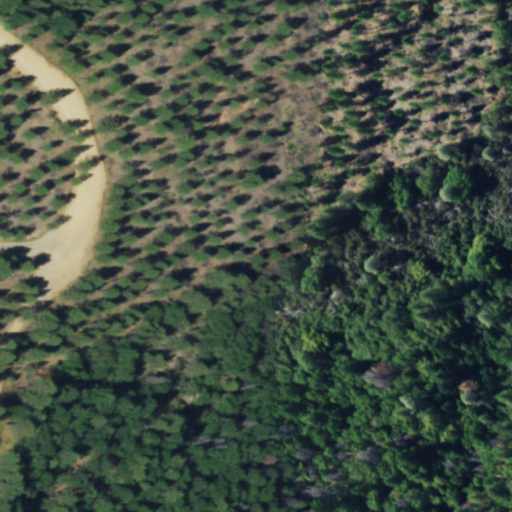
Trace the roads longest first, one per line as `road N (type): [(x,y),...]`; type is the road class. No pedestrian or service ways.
road 1 (track): [(0,244),(61,244),(92,165),(78,116),(0,39)]
road 2 (track): [(0,369),(61,244)]
